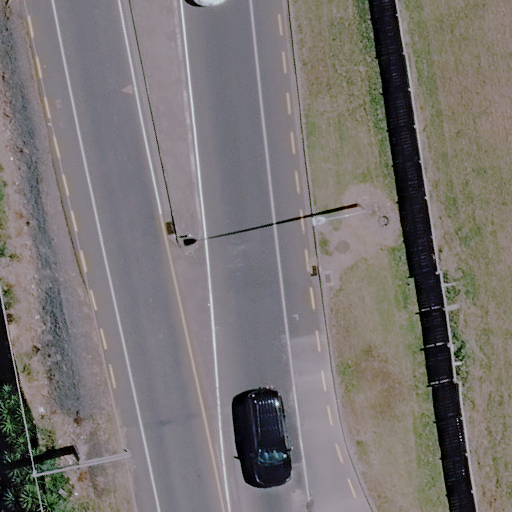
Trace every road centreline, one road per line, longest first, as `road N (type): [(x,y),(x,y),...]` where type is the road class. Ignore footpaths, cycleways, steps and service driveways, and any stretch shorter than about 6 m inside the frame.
road 1 (secondary): [(214,511),(132,234),(89,0)]
road 2 (secondary): [(221,0),(259,511)]
